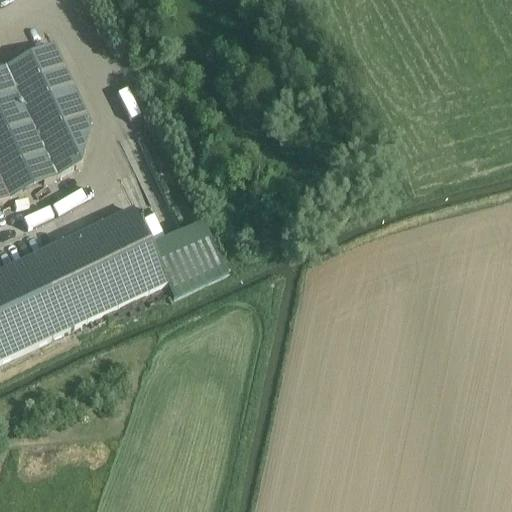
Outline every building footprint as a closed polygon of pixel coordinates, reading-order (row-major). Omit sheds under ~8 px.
[(103,76),(117,69),(103,42),(89,49),(103,76)] [(90,127),(54,49),(5,72),(56,180),(81,169),(90,127)] [(0,74),(0,184),(8,203),(56,180),(5,72),(0,74)] [(155,167),(169,160),(135,98),(121,106),(155,167)] [(0,184),(0,206),(8,203),(0,184)] [(149,189),(162,216),(173,210),(160,184),(149,189)] [(133,214),(80,239),(115,313),(166,290),(133,214)] [(28,263),(63,338),(115,313),(80,239),(28,263)] [(63,338),(28,263),(0,276),(0,340),(10,362),(63,338)] [(0,340),(0,367),(10,362),(0,340)]
